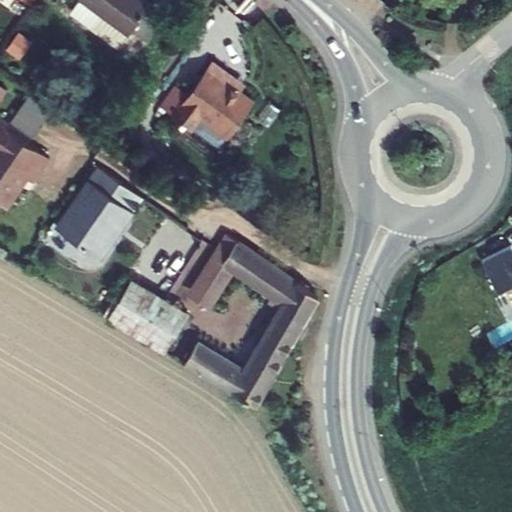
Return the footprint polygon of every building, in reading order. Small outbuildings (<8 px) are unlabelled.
[(73,0),(61,19),(111,52),(143,3),(137,0),(73,0)] [(196,52),(158,109),(178,124),(187,112),(217,129),(241,90),(220,77),(225,69),(196,52)] [(0,98),(5,102),(13,87),(0,79),(0,98)] [(35,89),(17,120),(42,134),(60,103),(35,89)] [(4,133),(0,138),(0,211),(0,212),(21,181),(30,186),(46,161),(4,133)] [(95,172),(57,230),(97,259),(134,200),(95,172)] [(511,238),(510,234),(480,249),(496,282),(511,273),(511,238)] [(219,238),(180,298),(206,316),(228,280),(260,301),(259,310),(271,317),(232,374),(185,347),(173,367),(246,412),(308,298),(219,238)] [(124,283),(96,320),(151,357),(173,317),(124,283)]
